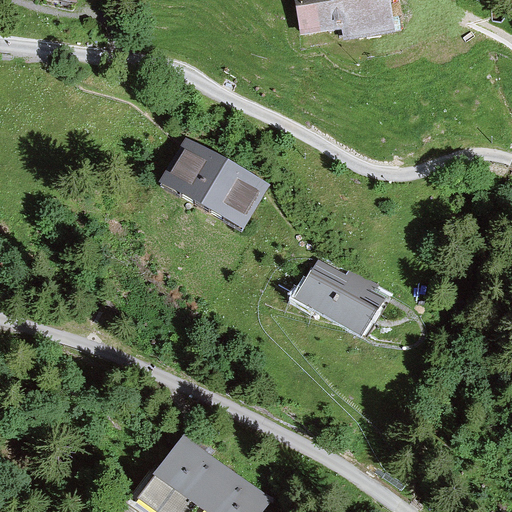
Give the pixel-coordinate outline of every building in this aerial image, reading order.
[(33,0),(69,9),(71,0),(33,0)] [(380,0),(291,0),(297,40),(340,33),(341,44),(386,37),(380,0)] [(260,190),(180,146),(156,190),(236,234),(260,190)] [(378,298),(312,263),(291,302),(357,337),(378,298)] [(254,511),(260,505),(177,441),(122,511),(254,511)]
